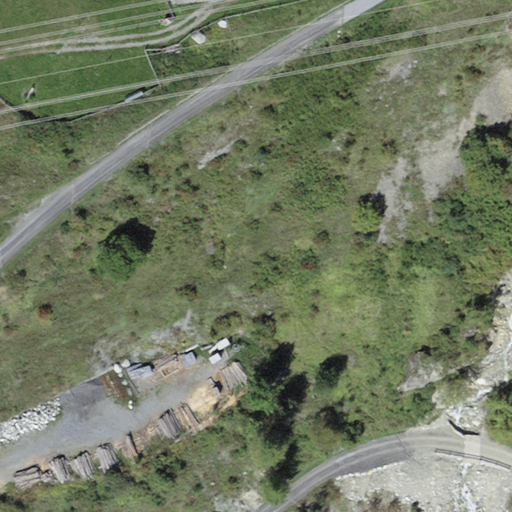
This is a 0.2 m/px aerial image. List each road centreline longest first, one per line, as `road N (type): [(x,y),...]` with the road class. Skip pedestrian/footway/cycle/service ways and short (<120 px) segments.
road 1 (unclassified): [(0,254),(158,127),(364,0)]
road 2 (unclassified): [(511,460),(450,446),(364,453),(266,511)]
road 3 (track): [(0,478),(106,453),(197,395)]
